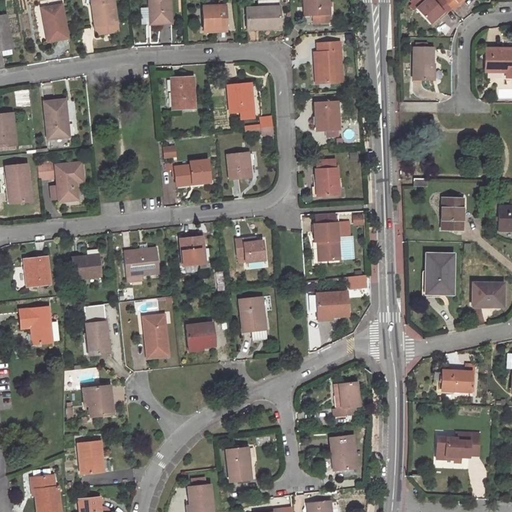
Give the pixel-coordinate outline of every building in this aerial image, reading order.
[(117,32),(112,0),(90,0),(95,27),(97,35),(117,32)] [(168,25),(166,0),(145,0),(146,7),(150,7),(151,25),(168,25)] [(330,25),(328,0),(302,0),(304,17),(314,17),(315,26),(330,25)] [(411,0),(409,2),(415,8),(424,0),(411,0)] [(432,0),(424,0),(415,8),(430,24),(443,12),(444,13),(450,8),(442,0),(436,0),(434,2),(432,0)] [(442,0),(450,8),(452,10),(459,3),(457,1),(458,0),(442,0)] [(280,30),(279,1),(257,2),(258,9),(246,10),(247,27),(260,27),(260,30),(280,30)] [(63,6),(44,9),(50,41),(69,38),(63,6)] [(223,7),(200,7),(200,30),(224,30),(223,7)] [(0,16),(0,49),(3,49),(4,56),(15,54),(7,15),(0,16)] [(339,42),(317,44),(318,53),(320,83),(342,81),(339,42)] [(433,48),(412,48),(412,80),(432,80),(433,48)] [(511,49),(485,50),(485,72),(506,72),(507,78),(511,77),(511,49)] [(192,77),(171,78),(172,109),(193,108),(192,77)] [(250,83),(228,85),(230,113),(240,112),(253,111),(250,83)] [(65,100),(44,102),(47,138),(69,136),(65,100)] [(336,102),(315,103),(316,130),(325,130),(338,129),(336,102)] [(253,119),(253,111),(240,112),(240,120),(253,119)] [(0,146),(14,145),(11,114),(0,114),(0,146)] [(261,131),(271,129),(270,116),(260,117),(260,125),(261,131)] [(338,137),(338,129),(325,130),(326,137),(338,137)] [(174,146),(162,147),(163,158),(175,157),(174,146)] [(248,153),(226,155),(229,179),(250,177),(248,153)] [(314,162),(315,171),(333,170),(333,160),(314,162)] [(191,185),(208,183),(206,162),(189,163),(189,166),(174,168),(173,163),(165,164),(166,171),(174,170),(175,181),(190,179),(191,185)] [(57,178),(58,186),(59,199),(59,202),(78,200),(76,182),(83,182),(81,163),(55,165),(55,166),(52,167),(52,163),(38,165),(39,179),(57,178)] [(29,202),(25,165),(5,167),(7,179),(9,179),(12,204),(29,202)] [(315,171),(313,171),(314,198),(335,197),(334,170),(333,170),(315,171)] [(426,179),(413,179),(413,187),(426,187),(426,179)] [(59,199),(58,186),(51,187),(52,200),(59,199)] [(462,198),(442,198),(442,232),(462,232),(462,198)] [(511,205),(498,206),(497,232),(511,231),(511,205)] [(315,215),(315,224),(334,223),(334,215),(315,215)] [(362,215),(353,215),(353,225),(363,225),(362,215)] [(339,237),(349,236),(349,223),(334,223),(315,224),(313,224),(313,242),(316,242),(318,242),(319,261),(340,260),(339,237)] [(179,239),(177,239),(180,266),(202,263),(199,236),(196,237),(179,239)] [(250,238),(231,240),(234,257),(242,257),(243,262),(262,259),(260,240),(250,241),(250,238)] [(141,274),(158,272),(155,247),(148,248),(148,243),(140,244),(141,249),(122,252),(125,276),(126,276),(141,274)] [(97,254),(70,258),(73,279),(100,275),(97,254)] [(451,254),(425,254),(425,291),(438,291),(438,293),(452,293),(451,254)] [(47,256),(25,259),(28,287),(49,284),(47,256)] [(348,277),(349,289),(366,288),(365,275),(348,277)] [(502,280),(473,280),(473,300),(492,301),(492,303),(503,304),(502,280)] [(347,293),(316,294),(317,315),(332,314),(332,317),(348,317),(347,293)] [(237,299),(241,332),(250,331),(251,340),(261,338),(264,333),(261,309),(258,309),(257,297),(237,299)] [(32,328),(33,345),(52,343),(52,342),(58,341),(56,324),(50,324),(49,309),(20,312),(22,329),(32,328)] [(167,358),(163,316),(144,318),(146,344),(143,344),(145,359),(167,358)] [(108,354),(104,323),(85,325),(87,344),(90,344),(91,356),(108,354)] [(214,345),(211,323),(185,326),(187,346),(201,345),(201,347),(214,345)] [(438,392),(469,393),(469,382),(470,374),(470,373),(439,371),(438,392)] [(356,383),(338,384),(341,408),(336,409),(332,409),(333,417),(357,414),(356,407),(358,406),(356,383)] [(108,388),(87,391),(89,408),(90,420),(112,417),(108,388)] [(453,457),(459,457),(468,458),(468,455),(477,456),(478,434),(455,434),(455,438),(445,438),(445,444),(436,444),(435,459),(445,459),(445,457),(453,457)] [(352,435),(330,436),(332,469),(355,467),(352,435)] [(100,442),(77,445),(80,475),(99,473),(98,459),(102,458),(100,442)] [(245,449),(226,451),(228,482),(250,480),(248,461),(246,461),(245,449)] [(36,488),(39,511),(52,511),(60,511),(56,485),(53,486),(51,474),(31,476),(33,489),(36,488)] [(213,511),(211,485),(186,488),(188,505),(190,505),(190,511),(213,511)] [(99,498),(79,500),(79,511),(100,511),(100,508),(99,498)] [(330,511),(329,502),(308,504),(308,511),(330,511)]
